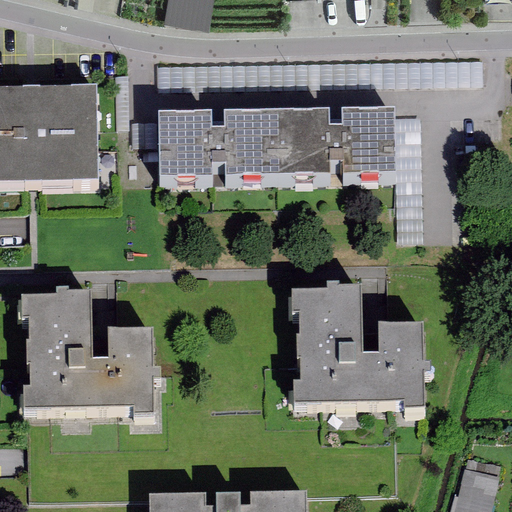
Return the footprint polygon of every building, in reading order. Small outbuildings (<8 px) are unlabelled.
[(191,0),(168,0),(164,27),(187,30),(191,0)] [(97,93),(0,95),(0,189),(99,188),(97,93)] [(276,120),(278,183),(397,180),(395,117),(276,120)] [(278,183),(276,120),(156,123),(158,186),(278,183)] [(326,298),(291,299),(291,323),(298,322),(299,344),(295,344),(296,368),(300,368),(300,390),(291,390),(292,411),(403,409),(404,417),(424,416),(423,381),(430,381),(430,371),(423,372),(422,332),(378,333),(379,362),(362,362),(361,294),(338,295),(338,291),(326,291),(326,298)] [(57,304),(21,304),(22,328),(28,328),(29,349),(25,349),(26,373),(30,373),(30,395),(22,396),(22,417),(134,414),(134,422),(154,422),(153,387),(160,386),(160,377),(153,377),(152,337),(108,338),(109,367),(92,368),(91,300),(68,300),(68,296),(56,296),(57,304)] [(491,511),(499,481),(464,473),(454,511),(491,511)] [(306,511),(306,501),(149,503),(148,511),(306,511)]
